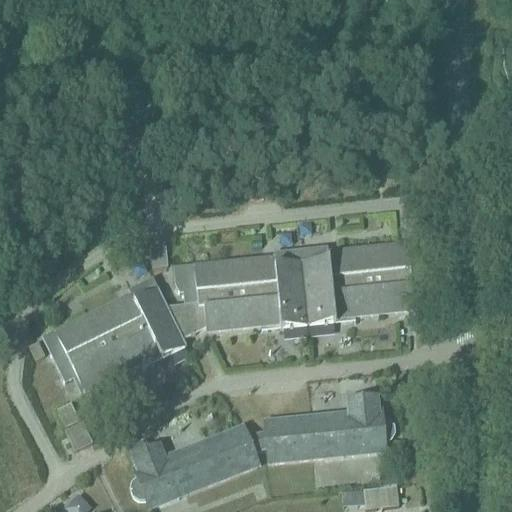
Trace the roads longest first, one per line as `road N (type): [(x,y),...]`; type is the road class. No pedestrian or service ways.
road 1 (residential): [(63,485),(17,388),(21,304),(68,257),(137,224),(460,205)]
road 2 (residential): [(63,485),(180,396),(210,383),(289,369),(467,365)]
road 3 (residential): [(460,205),(450,0)]
road 4 (residential): [(467,365),(460,205)]
road 5 (residential): [(472,511),(467,365)]
